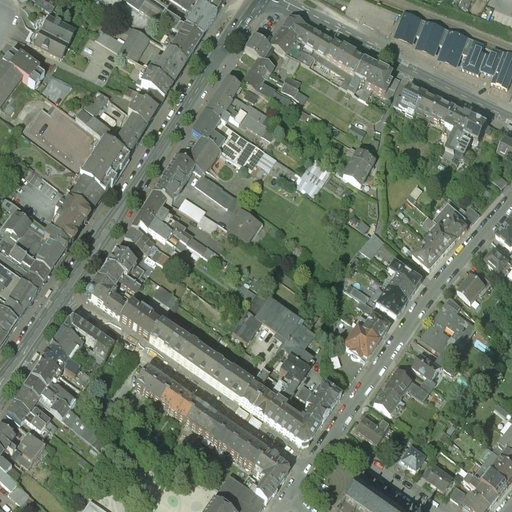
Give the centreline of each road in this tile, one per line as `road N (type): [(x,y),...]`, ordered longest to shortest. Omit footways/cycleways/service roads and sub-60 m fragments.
road 1 (secondary): [(62,293),(254,0)]
road 2 (residential): [(62,293),(309,468)]
road 3 (residential): [(511,202),(435,286),(330,436)]
road 4 (secondary): [(279,0),(511,119)]
road 5 (residential): [(439,511),(330,436)]
